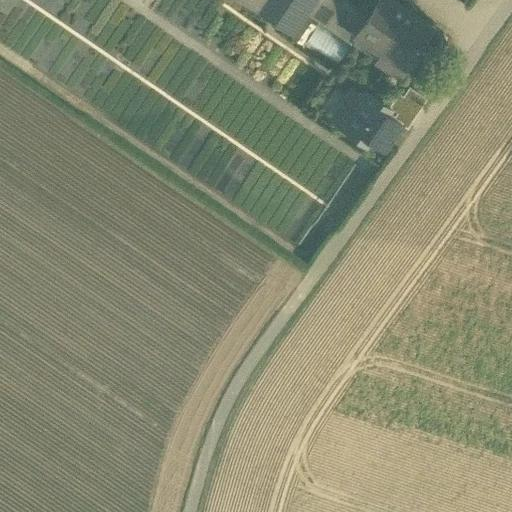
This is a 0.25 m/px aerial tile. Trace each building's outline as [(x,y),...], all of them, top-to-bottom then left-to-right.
[(246,0),(293,32),(307,11),(325,23),(340,0),(246,0)] [(340,0),(325,23),(353,42),(362,29),(361,28),(368,16),(343,0),(340,0)] [(379,59),(400,73),(432,25),(393,0),(379,0),(368,16),(361,28),(362,29),(388,46),(379,59)] [(404,72),(385,100),(392,104),(388,110),(402,119),(425,86),(404,72)] [(386,144),(402,119),(388,110),(392,104),(385,100),(368,89),(365,94),(354,86),(334,116),(368,140),(371,134),(386,144)]
